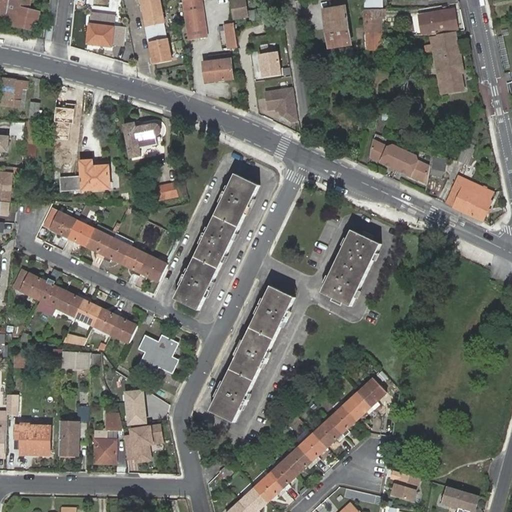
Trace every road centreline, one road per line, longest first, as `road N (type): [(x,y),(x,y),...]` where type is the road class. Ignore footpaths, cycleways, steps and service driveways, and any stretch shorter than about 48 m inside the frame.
road 1 (tertiary): [(0,56),(150,93),(306,157)]
road 2 (residential): [(220,336),(17,243),(28,219)]
road 3 (tertiary): [(306,157),(507,250)]
road 4 (residential): [(200,491),(0,484)]
road 5 (residential): [(220,336),(306,157)]
road 6 (residential): [(511,168),(476,0)]
road 7 (residential): [(200,491),(185,418),(220,336)]
